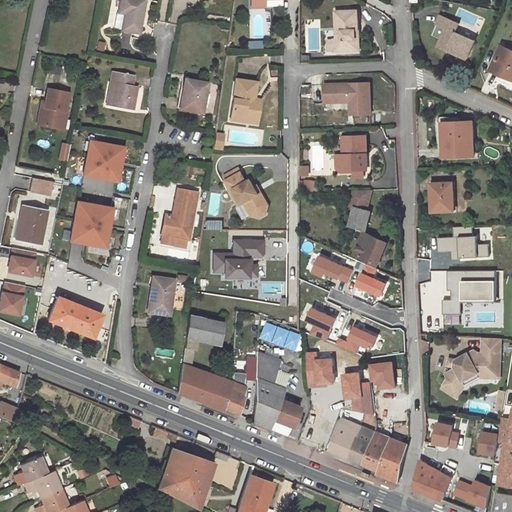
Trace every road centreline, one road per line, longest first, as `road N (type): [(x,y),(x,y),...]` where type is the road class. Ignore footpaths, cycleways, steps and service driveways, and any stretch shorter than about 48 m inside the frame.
road 1 (unclassified): [(404,72),(419,436),(404,504)]
road 2 (residential): [(128,393),(125,290),(163,33)]
road 3 (primary): [(404,504),(128,393)]
road 4 (residential): [(0,198),(40,0)]
road 5 (residential): [(290,154),(290,69),(404,72)]
road 6 (primary): [(128,393),(0,341)]
